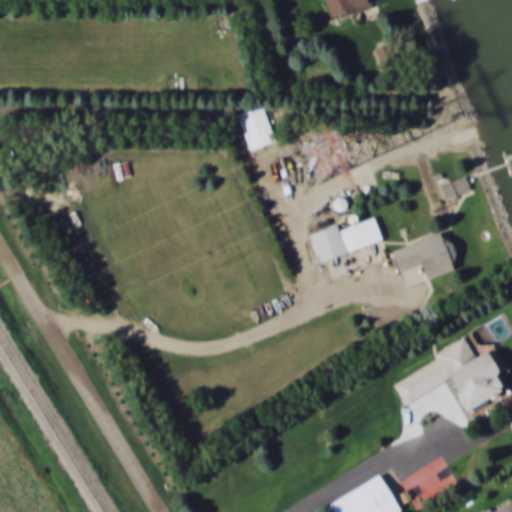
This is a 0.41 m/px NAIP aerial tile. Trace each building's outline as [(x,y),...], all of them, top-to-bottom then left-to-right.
[(327,0),(333,19),(374,6),(371,0),(327,0)] [(377,51),(387,76),(403,70),(394,45),(377,51)] [(250,151),(276,143),(264,107),(239,115),(250,151)] [(443,185),(446,199),(473,194),(471,180),(443,185)] [(322,263),(385,242),(378,219),(341,231),(339,226),(313,235),(322,263)] [(431,280),(459,271),(448,235),(395,252),(402,273),(427,265),(431,280)] [(396,385),(406,405),(455,379),(474,415),(511,394),(511,392),(504,376),(508,374),(496,353),(479,362),(467,340),(437,356),(440,362),(396,385)] [(330,503),(334,511),(402,511),(386,477),(330,503)] [(511,511),(511,501),(492,511),(511,511)]
